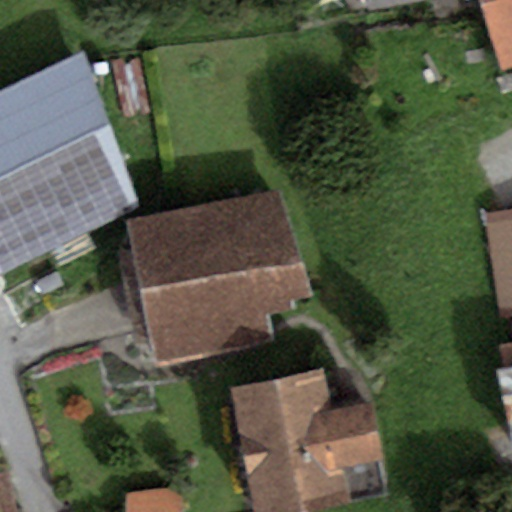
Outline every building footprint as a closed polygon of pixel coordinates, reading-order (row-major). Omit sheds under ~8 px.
[(511,0),(469,0),(490,81),(511,75),(511,0)] [(82,54),(0,92),(0,274),(139,205),(82,54)] [(280,191),(128,222),(155,361),(273,339),(268,315),(298,310),(297,300),(313,297),(280,191)] [(511,211),(490,213),(497,298),(511,298),(511,211)] [(511,375),(502,378),(511,420),(511,375)] [(333,381),(236,394),(251,511),(327,511),(354,508),(349,468),(382,464),(374,406),(337,411),(333,381)] [(0,511),(14,511),(5,473),(0,474),(0,511)] [(181,511),(179,488),(124,494),(126,511),(181,511)]
